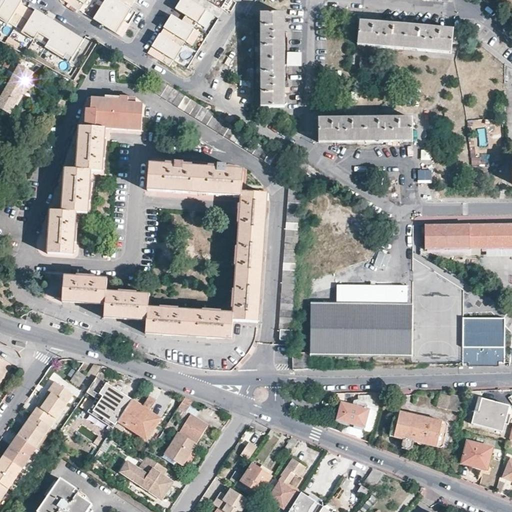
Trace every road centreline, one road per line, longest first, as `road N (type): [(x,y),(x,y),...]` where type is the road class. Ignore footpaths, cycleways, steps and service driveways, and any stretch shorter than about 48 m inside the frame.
road 1 (residential): [(269,415),(507,511)]
road 2 (residential): [(511,380),(274,381)]
road 3 (residential): [(308,159),(392,207),(511,209)]
road 4 (residential): [(312,0),(308,159)]
road 5 (residential): [(50,343),(182,383)]
road 6 (residential): [(308,159),(191,87)]
road 7 (residential): [(179,511),(248,407)]
